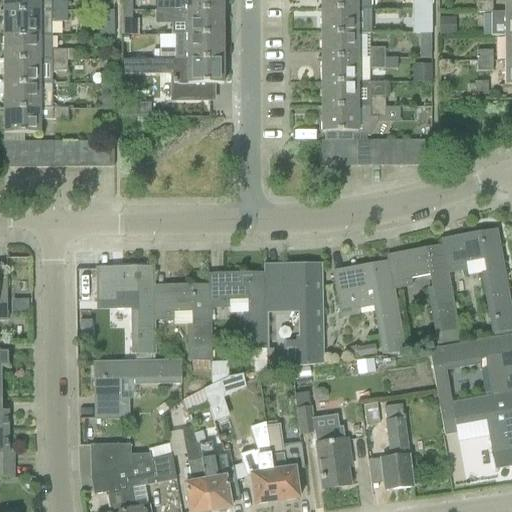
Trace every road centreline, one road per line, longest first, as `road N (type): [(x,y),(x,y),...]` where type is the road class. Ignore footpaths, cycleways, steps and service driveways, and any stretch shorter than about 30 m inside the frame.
road 1 (residential): [(60,511),(52,223)]
road 2 (residential): [(511,173),(394,208),(248,223)]
road 3 (residential): [(248,223),(246,0)]
road 4 (residential): [(248,223),(52,223)]
